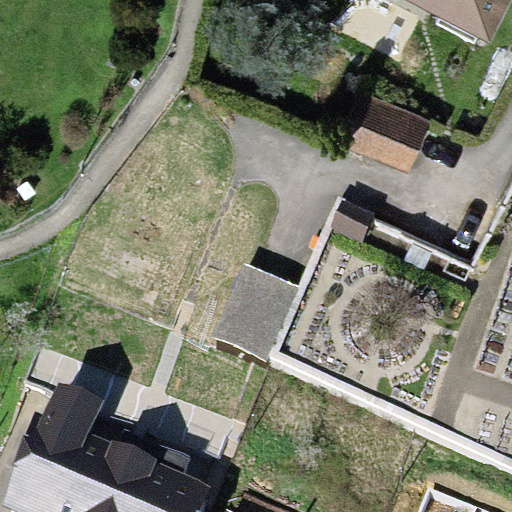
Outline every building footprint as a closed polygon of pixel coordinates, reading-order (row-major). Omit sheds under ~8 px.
[(475,0),(492,8),(495,0),(475,0)] [(421,117),(361,89),(340,133),(400,161),(421,117)] [(341,208),(329,235),(355,246),(367,219),(341,208)] [(242,271),(213,337),(261,358),(290,291),(242,271)] [(34,425),(1,508),(12,511),(197,511),(205,493),(82,445),(95,412),(56,396),(43,429),(34,425)]
